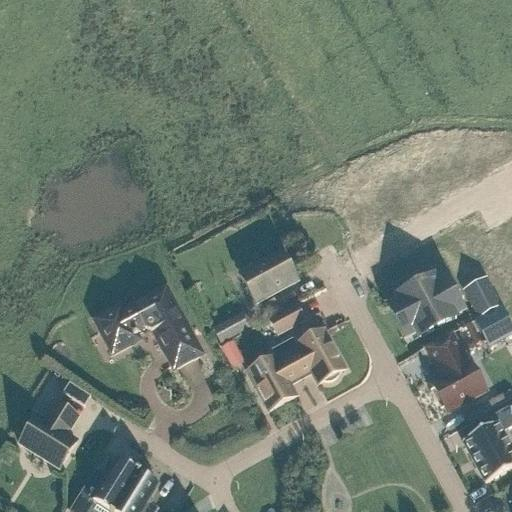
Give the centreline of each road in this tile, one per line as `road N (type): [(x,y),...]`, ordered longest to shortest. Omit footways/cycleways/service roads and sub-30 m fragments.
road 1 (residential): [(214,483),(391,381)]
road 2 (residential): [(464,511),(391,381)]
road 3 (residential): [(391,381),(325,257)]
